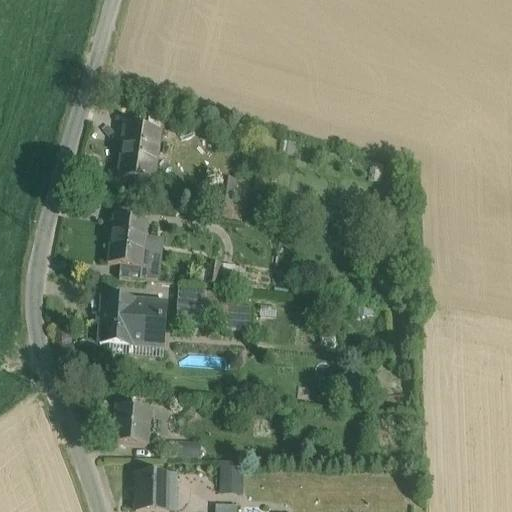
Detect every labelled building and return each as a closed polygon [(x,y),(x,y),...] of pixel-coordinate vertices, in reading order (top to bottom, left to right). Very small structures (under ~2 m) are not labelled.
[(161,134),(125,129),(118,180),(154,185),(161,134)] [(236,183),(221,181),(217,209),(232,211),(232,210),(236,183)] [(148,225),(113,221),(107,267),(121,269),(141,270),(140,284),(157,285),(162,243),(146,240),(148,225)] [(223,267),(209,265),(207,273),(206,285),(209,286),(220,287),(223,267)] [(233,269),(223,267),(220,287),(230,288),(233,269)] [(141,270),(121,269),(119,282),(140,284),(141,270)] [(245,270),(233,269),(230,288),(242,289),(245,270)] [(207,273),(200,272),(197,287),(209,289),(209,286),(206,285),(207,273)] [(331,283),(276,275),(273,292),(329,298),(331,283)] [(225,296),(204,294),(203,306),(223,308),(225,296)] [(246,297),(225,296),(223,308),(243,309),(246,297)] [(135,304),(103,301),(100,346),(132,348),(134,320),(135,304)] [(148,305),(135,304),(134,320),(147,321),(148,305)] [(150,412),(117,409),(114,446),(147,449),(150,412)] [(184,447),(163,447),(162,461),(184,461),(184,447)] [(200,447),(184,447),(184,461),(199,462),(200,447)] [(208,448),(200,447),(199,462),(199,463),(208,463),(208,448)] [(245,465),(219,465),(219,476),(245,477),(245,465)] [(176,511),(177,479),(136,478),(135,511),(176,511)]
